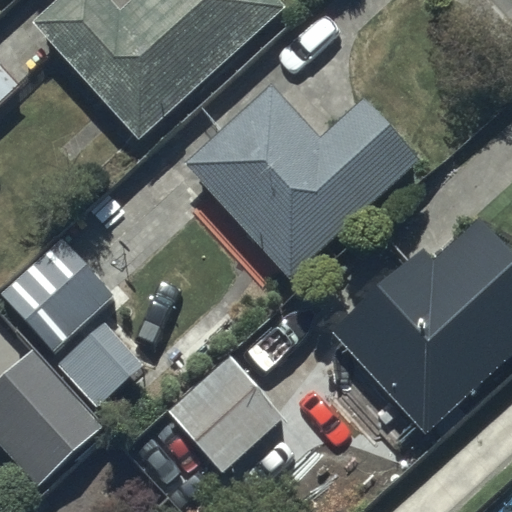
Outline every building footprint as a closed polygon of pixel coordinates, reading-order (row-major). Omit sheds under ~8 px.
[(113,0),(49,0),(32,16),(139,134),(284,1),(282,0),(124,0),(119,6),(113,0)] [(0,61),(0,97),(18,80),(0,61)] [(272,79),(185,159),(259,240),(246,252),(255,262),(268,251),(290,275),(421,155),(364,93),(321,132),(307,117),(320,105),(297,80),(284,92),(272,79)] [(423,243),(332,325),(424,429),(511,346),(511,253),(478,216),(434,255),(423,243)] [(66,235),(3,292),(53,348),(116,292),(88,261),(93,256),(74,235),(70,239),(66,235)] [(95,332),(62,361),(98,403),(131,374),(95,332)] [(33,347),(0,376),(0,437),(38,479),(101,421),(33,347)] [(283,411),(235,360),(176,416),(225,467),(283,411)]
